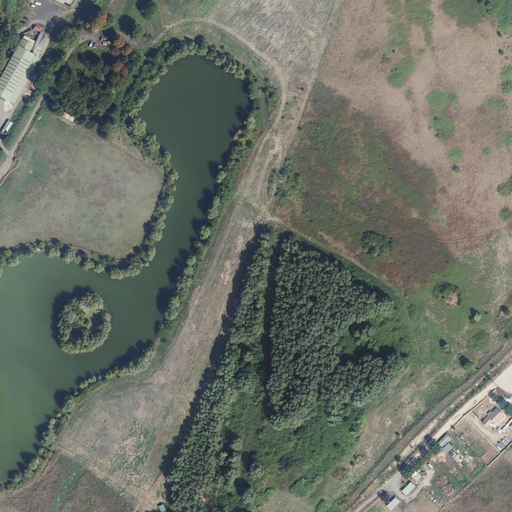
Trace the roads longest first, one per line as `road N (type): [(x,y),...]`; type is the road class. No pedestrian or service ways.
road 1 (track): [(385,484),(511,368)]
road 2 (track): [(0,167),(75,43),(94,34)]
